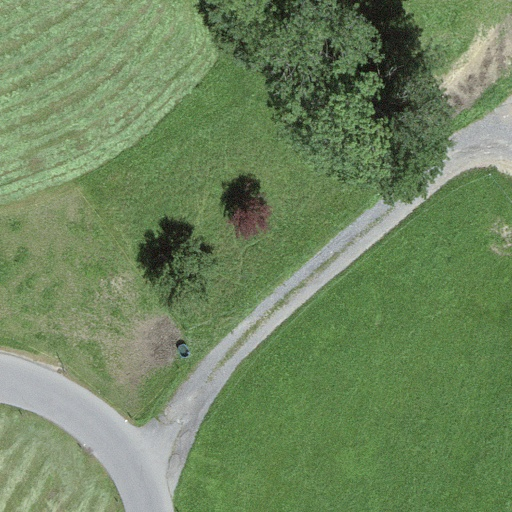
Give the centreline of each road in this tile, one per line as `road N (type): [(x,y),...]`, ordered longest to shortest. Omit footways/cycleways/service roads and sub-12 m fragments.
road 1 (track): [(511,112),(352,241),(233,351),(146,481)]
road 2 (tertiary): [(150,511),(146,481),(82,405),(0,385)]
